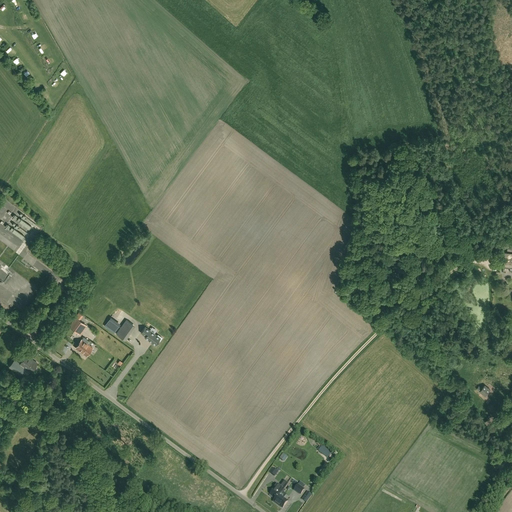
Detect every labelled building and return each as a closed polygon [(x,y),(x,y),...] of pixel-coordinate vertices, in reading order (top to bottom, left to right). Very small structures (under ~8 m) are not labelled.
[(511,267),(511,252),(505,252),(503,267),(511,267)] [(0,260),(0,261),(0,260),(0,301),(6,299),(5,297),(12,294),(10,291),(13,288),(9,285),(8,283),(2,283),(1,280),(0,279),(0,260)] [(80,334),(87,326),(76,317),(69,326),(80,334)] [(116,334),(124,340),(135,325),(127,320),(116,334)] [(145,327),(141,332),(145,336),(145,337),(156,345),(159,341),(160,341),(161,339),(160,338),(161,337),(158,335),(157,336),(154,333),(153,334),(149,332),(150,331),(145,327)] [(88,345),(88,344),(90,341),(84,337),(76,347),(87,355),(92,348),(88,345)] [(68,351),(70,340),(61,338),(58,349),(68,351)] [(28,361),(30,358),(28,356),(23,362),(24,362),(22,365),(24,366),(25,365),(26,365),(29,361),(28,361)] [(37,363),(30,358),(28,361),(29,361),(26,365),(25,365),(24,366),(22,365),(17,361),(18,361),(15,359),(11,364),(14,366),(13,367),(22,374),(26,369),(30,372),(37,363)] [(145,375),(152,364),(144,359),(141,364),(137,361),(133,367),(145,375)] [(485,396),(491,390),(485,385),(482,389),(479,386),(477,389),(485,396)] [(323,446),(318,451),(328,459),(332,453),(323,446)] [(286,495),(282,492),(288,484),(284,481),(280,487),(277,485),(270,495),(270,496),(272,498),(273,497),(274,498),(276,499),(274,501),(279,505),(279,506),(283,508),(288,502),(283,498),(286,495)] [(298,484),(293,490),(301,496),(305,490),(298,484)] [(309,499),(312,495),(308,492),(305,496),(302,500),(306,503),(309,499)]
